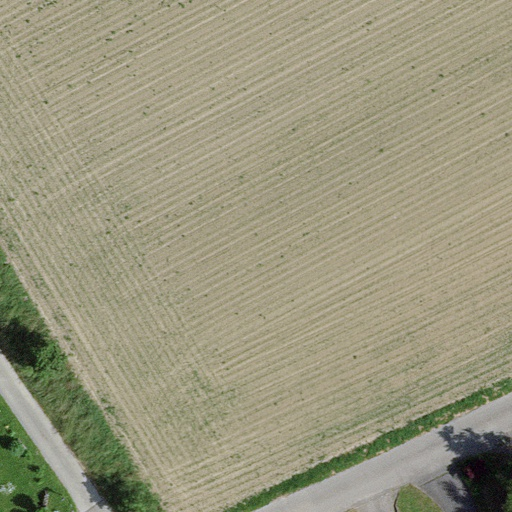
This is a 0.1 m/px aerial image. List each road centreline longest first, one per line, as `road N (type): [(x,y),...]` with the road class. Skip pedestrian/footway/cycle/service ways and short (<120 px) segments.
road 1 (residential): [(511,416),(404,470),(289,511)]
road 2 (residential): [(70,511),(0,407)]
